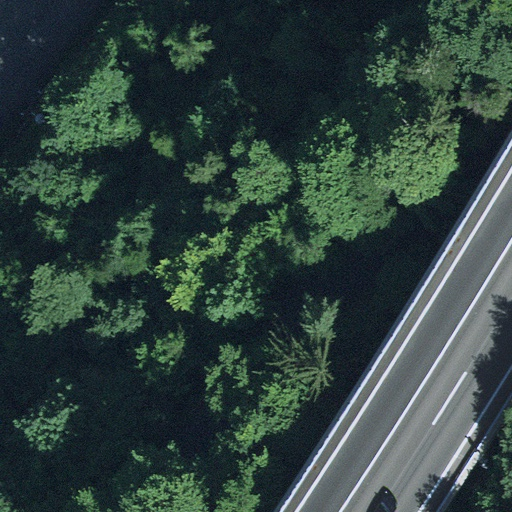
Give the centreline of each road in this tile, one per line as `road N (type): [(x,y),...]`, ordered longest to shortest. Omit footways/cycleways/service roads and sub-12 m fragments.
road 1 (unclassified): [(121,511),(314,317),(511,155)]
road 2 (trunk): [(367,511),(511,279)]
